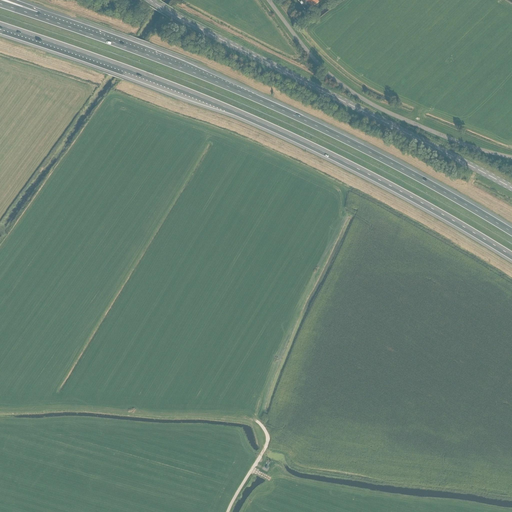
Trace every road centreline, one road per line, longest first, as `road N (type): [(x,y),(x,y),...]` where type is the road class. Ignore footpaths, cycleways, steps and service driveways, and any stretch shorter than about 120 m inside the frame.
road 1 (motorway): [(0,25),(292,137),(511,256)]
road 2 (motorway): [(511,232),(322,128),(41,15)]
road 3 (tertiary): [(511,188),(149,0)]
road 4 (unclassified): [(511,157),(444,137),(353,93),(314,60),(267,0)]
